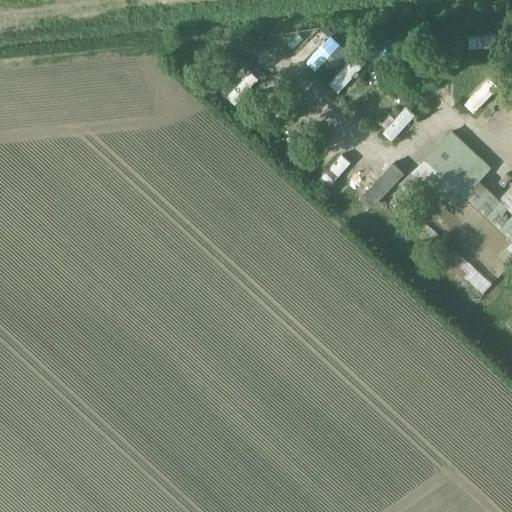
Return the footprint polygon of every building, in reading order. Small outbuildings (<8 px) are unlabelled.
[(306,58),(316,68),(327,58),(333,64),(349,48),(333,32),(306,58)] [(496,32),(470,33),(471,44),(496,43),(496,32)] [(330,80),(339,89),(364,63),(355,54),(330,80)] [(251,71),(229,92),(238,101),(260,80),(251,71)] [(491,75),(465,99),(475,109),(500,85),(491,75)] [(396,138),(414,108),(404,101),(385,132),(396,138)] [(511,187),(500,200),(480,180),(485,175),(447,138),(400,188),(434,217),(429,223),(369,170),(359,182),(482,292),(511,259),(511,187)] [(332,185),(349,157),(339,150),(322,179),(332,185)]
